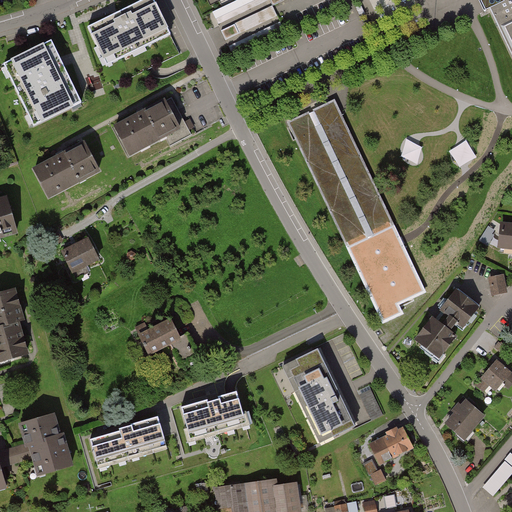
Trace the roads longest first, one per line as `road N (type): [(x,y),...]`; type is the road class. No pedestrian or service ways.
road 1 (residential): [(414,409),(279,201),(178,0)]
road 2 (residential): [(511,297),(414,409)]
